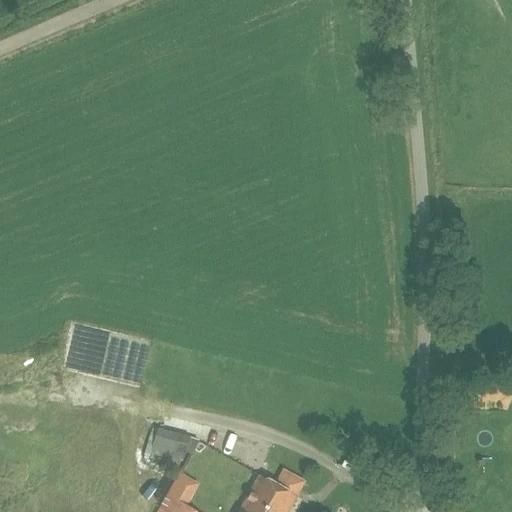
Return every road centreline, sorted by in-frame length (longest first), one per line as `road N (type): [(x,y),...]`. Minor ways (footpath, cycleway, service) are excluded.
road 1 (unclassified): [(418,511),(426,260),(406,0)]
road 2 (track): [(125,0),(0,54)]
